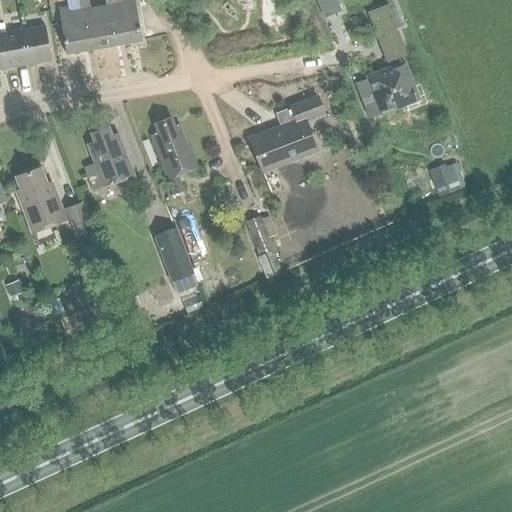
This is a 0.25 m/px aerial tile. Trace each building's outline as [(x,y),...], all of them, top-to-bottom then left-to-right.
[(79,0),(72,0),(67,1),(68,9),(56,11),(63,57),(88,53),(79,0)] [(114,49),(107,8),(89,11),(86,0),(79,0),(88,53),(114,49)] [(107,8),(114,49),(139,45),(131,0),(120,0),(122,6),(107,8)] [(335,0),(316,0),(324,18),(340,11),(335,0)] [(403,57),(383,7),(363,15),(382,65),(403,57)] [(43,28),(22,32),(21,23),(19,24),(26,67),(49,63),(43,28)] [(26,67),(19,24),(1,27),(3,35),(0,35),(0,51),(3,71),(26,67)] [(403,66),(370,78),(383,111),(415,98),(403,66)] [(322,116),(316,102),(291,112),(296,124),(254,141),(267,172),(314,154),(302,124),(322,116)] [(181,193),(175,178),(196,170),(188,151),(186,152),(177,128),(172,129),(168,120),(153,126),(156,135),(149,138),(172,197),(181,193)] [(86,146),(93,165),(85,169),(87,176),(96,172),(102,188),(132,176),(116,136),(110,138),(106,128),(89,135),(92,144),(86,146)] [(444,165),(428,171),(435,190),(457,181),(451,165),(445,167),(444,165)] [(90,234),(79,207),(60,214),(54,197),(49,199),(39,170),(13,180),(18,193),(13,194),(29,237),(68,222),(75,240),(90,234)] [(263,222),(234,233),(252,280),(282,269),(263,222)] [(195,275),(177,229),(153,238),(171,284),(195,275)] [(19,280),(5,286),(10,298),(24,293),(19,280)] [(136,296),(124,301),(131,320),(134,327),(146,323),(136,296)] [(57,298),(49,302),(55,316),(64,313),(57,298)]
